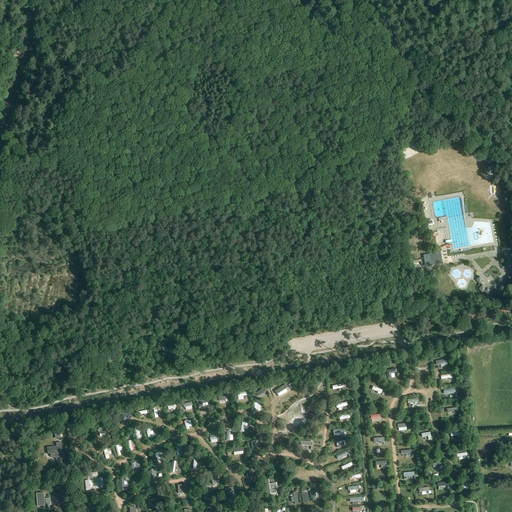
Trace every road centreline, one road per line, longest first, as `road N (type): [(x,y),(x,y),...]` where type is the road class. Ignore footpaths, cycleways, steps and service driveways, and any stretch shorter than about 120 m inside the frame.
road 1 (unclassified): [(0,419),(511,328)]
road 2 (track): [(119,511),(117,464),(243,411),(272,424),(285,453),(326,475),(333,511)]
road 3 (track): [(120,502),(156,485),(285,453)]
road 4 (track): [(428,506),(453,503),(452,468),(425,393),(402,394)]
road 5 (track): [(410,363),(411,385),(390,410),(397,511)]
road 6 (tertiary): [(0,130),(25,46),(29,0)]
